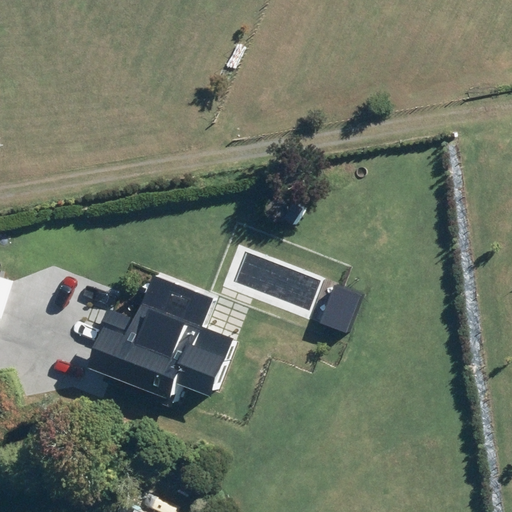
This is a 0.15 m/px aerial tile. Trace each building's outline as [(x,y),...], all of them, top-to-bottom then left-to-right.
[(279,195),(266,213),(292,233),(305,215),(279,195)] [(221,293),(151,267),(131,319),(107,310),(96,340),(97,340),(86,369),(175,402),(180,386),(217,400),(240,337),(209,325),(221,293)] [(0,317),(4,319),(15,283),(0,277),(0,317)] [(363,296),(335,285),(319,323),(347,334),(363,296)] [(198,477),(167,470),(159,504),(190,511),(198,477)]
